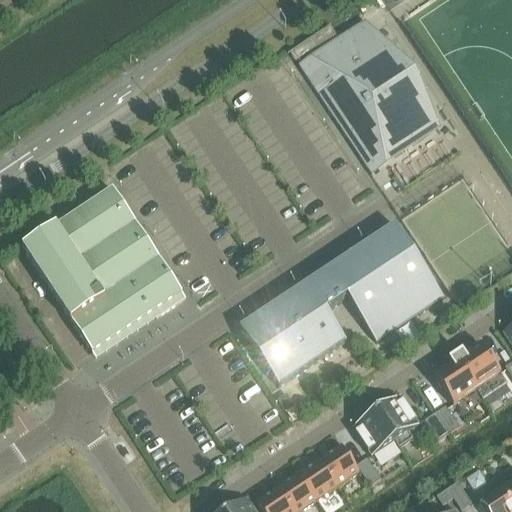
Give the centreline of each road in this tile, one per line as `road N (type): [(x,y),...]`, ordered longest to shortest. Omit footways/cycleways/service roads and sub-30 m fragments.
road 1 (secondary): [(0,207),(311,0)]
road 2 (residential): [(511,305),(203,511)]
road 3 (residential): [(352,232),(76,413)]
road 4 (secondary): [(249,0),(0,167)]
road 5 (residential): [(0,294),(76,413)]
